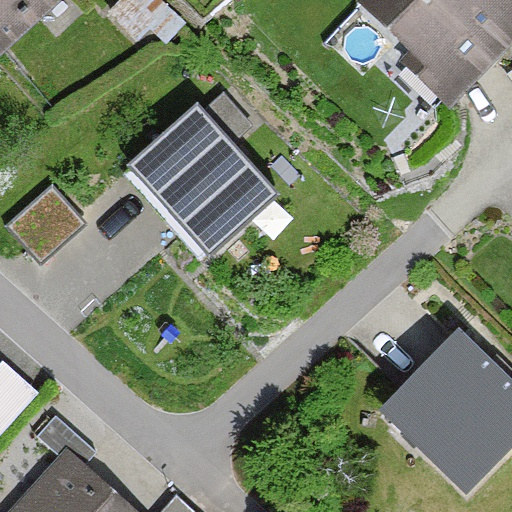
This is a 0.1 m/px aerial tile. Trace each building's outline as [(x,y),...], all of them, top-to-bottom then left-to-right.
[(87,2),(85,0),(0,0),(0,73),(5,79),(87,2)] [(511,0),(371,0),(372,0),(476,109),(511,74),(511,0)] [(292,201),(208,108),(133,176),(217,268),(292,201)] [(54,180),(10,220),(44,258),(89,218),(54,180)] [(511,471),(511,392),(459,346),(393,423),(485,502),(511,471)] [(143,511),(78,461),(37,511),(143,511)] [(160,511),(209,511),(180,485),(157,509),(160,511)]
